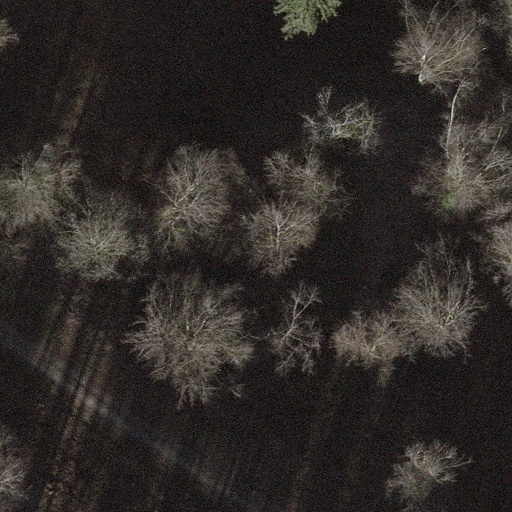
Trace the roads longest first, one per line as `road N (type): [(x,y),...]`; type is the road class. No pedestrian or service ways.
road 1 (track): [(0,356),(221,511)]
road 2 (track): [(511,115),(428,0)]
